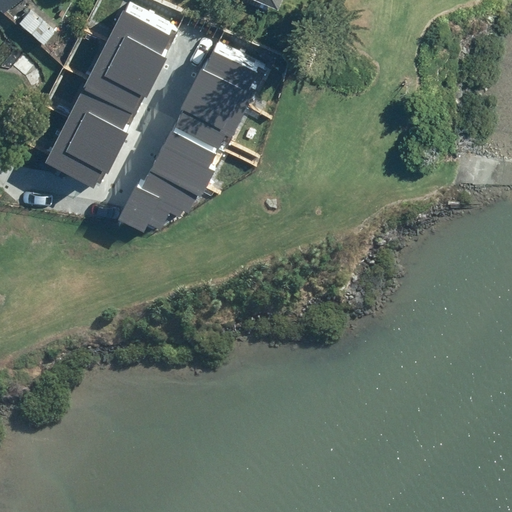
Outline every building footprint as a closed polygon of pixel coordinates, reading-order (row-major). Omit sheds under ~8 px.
[(57,28),(33,5),(21,17),(44,40),(57,28)] [(130,5),(48,161),(97,186),(179,31),(130,5)] [(219,41),(174,122),(218,147),(225,134),(230,137),(268,69),(219,41)] [(51,73),(26,46),(9,61),(34,88),(51,73)] [(142,178),(121,219),(145,231),(149,222),(162,228),(170,213),(180,218),(184,211),(192,215),(215,171),(211,169),(219,155),(172,131),(146,180),(142,178)]
